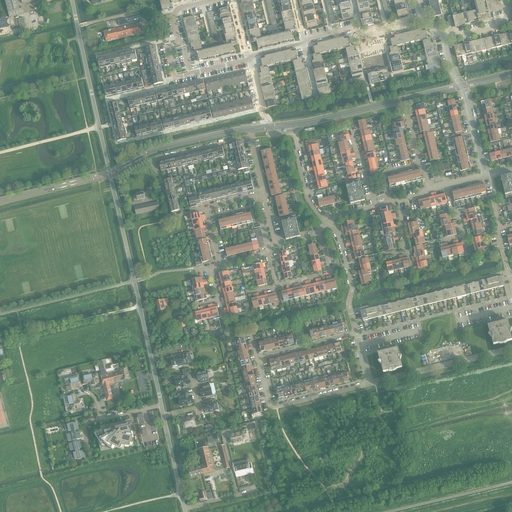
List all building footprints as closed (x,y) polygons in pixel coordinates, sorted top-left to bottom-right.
[(19,9),(16,0),(4,0),(9,17),(24,12),(23,8),(19,9)] [(169,0),(166,0),(160,2),(162,12),(172,9),(172,10),(173,9),(172,6),(171,6),(169,0)] [(476,10),(472,11),(474,21),(482,20),(481,15),(487,14),(483,0),(475,0),(479,16),(478,16),(476,10)] [(339,5),(337,5),(338,10),(340,10),(352,7),(350,2),(339,5)] [(437,17),(443,22),(441,10),(442,9),(441,5),(439,5),(439,6),(430,8),(431,13),(437,17)] [(294,21),(284,23),(286,32),(296,30),(294,21)] [(118,39),(142,33),(139,24),(115,29),(104,32),(106,42),(118,39)] [(390,37),(392,47),(387,48),(390,58),(400,56),(398,47),(422,41),(424,50),(434,48),(434,47),(432,37),(428,38),(427,37),(425,29),(390,37)] [(256,41),(256,39),(261,38),(260,34),(250,36),(251,40),(252,43),(257,42),(258,48),(293,40),(292,34),(292,32),(256,41)] [(315,54),(311,55),(313,66),(323,64),(321,55),(345,49),(348,58),(358,55),(356,46),(355,45),(352,46),(351,46),(350,44),(348,36),(313,45),(315,54)] [(233,44),(197,53),(197,55),(198,54),(199,61),(234,52),(233,46),(238,45),(236,37),(226,40),(227,44),(232,43),(233,44)] [(200,41),(190,44),(192,53),(202,50),(200,41)] [(296,49),(260,57),(262,67),(258,68),(260,77),(259,77),(259,78),(260,78),(270,76),(268,67),(293,61),(295,70),(305,68),(302,57),(298,58),(298,57),(296,49)] [(166,89),(161,90),(163,100),(164,102),(169,100),(169,98),(166,89)] [(151,103),(151,104),(157,103),(154,92),(149,93),(151,103)] [(133,97),(128,98),(130,109),(136,108),(135,106),(133,97)] [(492,99),(481,102),(483,111),(492,108),(491,103),(492,103),(492,99)] [(205,111),(207,120),(212,119),(210,107),(204,109),(205,111)] [(494,114),(484,116),(485,119),(481,120),(482,122),(485,121),(495,119),(494,114)] [(397,123),(394,124),(395,129),(402,128),(405,127),(403,119),(396,120),(397,123)] [(418,125),(415,126),(415,128),(419,127),(428,125),(427,120),(418,122),(418,125)] [(496,124),(487,126),(487,129),(484,130),(484,132),(488,132),(497,129),(496,124)] [(428,125),(419,127),(420,134),(421,135),(430,133),(430,132),(428,125)] [(461,126),(454,128),(455,133),(456,136),(463,134),(461,126)] [(124,129),(115,131),(116,136),(125,134),(127,134),(126,128),(124,129)] [(342,136),(340,137),(341,142),(348,141),(350,140),(348,132),(342,133),(342,136)] [(463,137),(453,139),(453,138),(446,140),(447,142),(453,141),(458,161),(469,158),(468,155),(470,154),(469,151),(467,151),(465,144),(468,143),(467,140),(464,141),(463,137)] [(425,140),(426,143),(422,144),(422,146),(436,143),(434,138),(425,140)] [(317,141),(306,144),(308,152),(310,152),(319,150),(317,141)] [(365,151),(361,152),(362,154),(375,151),(374,146),(364,148),(365,151)] [(427,150),(428,153),(424,154),(425,156),(438,153),(437,148),(427,150)] [(355,156),(342,159),(343,164),(345,164),(353,162),(352,159),(356,158),(355,156)] [(469,162),(469,158),(458,161),(460,172),(471,169),(470,165),(473,164),(472,161),(469,162)] [(449,162),(442,164),(444,171),(451,169),(449,162)] [(412,171),(409,171),(411,182),(422,180),(419,169),(416,170),(415,167),(412,168),(412,171)] [(390,187),(389,187),(390,194),(393,193),(391,187),(411,182),(409,171),(405,172),(404,170),(401,171),(402,173),(395,175),(394,172),(391,173),(391,175),(387,176),(390,187)] [(511,174),(501,177),(505,195),(506,198),(511,196),(511,174)] [(360,179),(346,183),(346,186),(351,204),(365,201),(360,183),(361,183),(360,179)] [(476,183),(477,185),(473,186),(476,197),(487,194),(484,183),(480,184),(479,182),(476,183)] [(457,207),(456,201),(476,197),(473,186),(470,187),(469,184),(466,185),(466,188),(459,189),(458,187),(455,188),(456,190),(452,191),(454,202),(453,202),(455,208),(457,207)] [(144,192),(136,194),(137,200),(145,199),(144,195),(148,194),(155,193),(154,187),(147,188),(147,191),(144,192)] [(442,205),(439,195),(437,196),(436,192),(433,193),(436,206),(442,205)] [(418,200),(415,201),(417,208),(420,207),(420,210),(426,208),(424,199),(418,200)] [(160,210),(158,202),(134,207),(136,214),(155,211),(156,213),(160,212),(160,210)] [(390,209),(394,208),(393,205),(380,208),(381,214),(391,212),(390,209)] [(464,207),(465,210),(466,216),(476,214),(474,208),(472,209),(471,206),(464,207)] [(253,222),(252,217),(250,212),(246,213),(246,210),(243,211),(243,213),(240,214),(242,225),(253,222)] [(218,219),(221,230),(220,230),(221,236),(224,236),(222,230),(242,225),(240,214),(236,215),(235,213),(232,213),(233,216),(225,218),(225,215),(222,216),(222,218),(218,219)] [(477,219),(477,218),(476,214),(466,216),(467,219),(463,219),(464,222),(467,222),(471,221),(470,220),(477,219)] [(282,222),(286,240),(300,237),(296,219),(295,215),(281,219),(282,222)] [(393,219),(398,218),(398,215),(380,219),(382,225),(393,222),(393,219)] [(205,217),(192,220),(193,226),(203,223),(202,221),(206,220),(205,217)] [(407,221),(408,224),(409,229),(418,227),(417,222),(414,222),(414,219),(407,221)] [(353,220),(344,222),(344,225),(341,226),(341,229),(354,226),(353,220)] [(382,225),(381,225),(383,230),(398,226),(398,224),(394,225),(393,222),(382,225)] [(451,224),(445,226),(446,231),(455,229),(455,226),(458,225),(458,223),(455,223),(451,224)] [(393,233),(396,233),(395,230),(399,229),(398,226),(383,230),(384,235),(386,235),(393,233)] [(410,232),(406,233),(406,236),(409,235),(413,234),(420,232),(418,227),(409,229),(410,232)] [(208,228),(195,231),(196,236),(205,234),(205,231),(208,230),(208,228)] [(484,234),(482,229),(473,231),(474,237),(475,238),(481,237),(481,236),(481,235),(484,234)] [(351,241),(345,242),(345,244),(348,244),(361,241),(363,240),(362,235),(360,235),(350,238),(351,241)] [(395,244),(395,241),(401,239),(401,237),(398,238),(394,238),(385,241),(386,246),(395,244)] [(422,243),(429,242),(429,240),(425,241),(424,237),(414,239),(416,246),(416,247),(423,245),(422,244),(422,243)] [(202,264),(202,263),(213,260),(212,256),(214,256),(214,253),(211,253),(209,246),(212,245),(211,242),(209,243),(208,239),(197,242),(202,261),(196,263),(196,266),(202,264)] [(455,241),(458,254),(464,253),(462,243),(459,244),(458,240),(455,241)] [(446,247),(445,244),(442,244),(441,242),(439,242),(442,258),(448,256),(446,247)] [(483,242),(473,245),(474,250),(484,248),(486,247),(485,242),(483,242)] [(447,243),(445,243),(445,244),(446,247),(448,256),(453,255),(451,246),(448,246),(447,243)] [(416,247),(413,247),(415,253),(424,251),(426,250),(425,245),(423,245),(416,247)] [(353,251),(350,252),(350,255),(351,254),(354,254),(364,251),(362,246),(353,248),(353,251)] [(364,251),(354,254),(355,259),(358,258),(358,259),(359,260),(365,259),(365,258),(364,251)] [(415,256),(411,257),(412,259),(425,256),(424,251),(415,253),(415,256)] [(401,255),(404,268),(410,267),(408,258),(405,258),(404,255),(401,255)] [(417,263),(418,266),(414,267),(415,270),(428,267),(427,261),(417,263)] [(220,276),(216,277),(217,280),(230,276),(228,271),(219,273),(220,276)] [(368,281),(370,280),(369,275),(360,277),(361,283),(362,285),(369,284),(368,281)] [(328,276),(332,290),(337,288),(335,279),(332,280),(331,276),(328,276)] [(202,277),(190,280),(192,286),(207,282),(206,280),(203,280),(202,277)] [(320,278),(318,279),(321,292),(326,291),(324,281),(321,282),(320,278)] [(310,281),(307,282),(311,295),(316,293),(314,284),(311,285),(310,281)] [(204,285),(207,284),(207,282),(192,286),(193,291),(204,288),(204,285)] [(231,282),(222,284),(222,287),(219,288),(219,290),(232,287),(231,282)] [(299,283),(297,284),(300,297),(305,296),(303,286),(300,287),(299,283)] [(289,286),(286,287),(287,290),(289,300),(295,298),(292,289),(290,290),(289,286)] [(287,290),(279,292),(280,299),(283,298),(284,301),(289,300),(287,290)] [(207,299),(206,296),(210,295),(209,292),(194,296),(196,302),(207,299)] [(225,297),(221,298),(222,301),(235,298),(234,292),(224,295),(225,297)] [(259,293),(256,294),(259,307),(264,306),(262,296),(259,297),(259,293)] [(268,295),(267,295),(270,304),(273,304),(274,307),(279,305),(276,293),(268,295)] [(167,302),(168,302),(168,298),(156,301),(158,312),(160,311),(161,312),(162,311),(166,310),(166,308),(168,308),(167,302)] [(236,303),(227,305),(227,308),(224,309),(224,311),(237,308),(236,303)] [(210,305),(214,320),(220,318),(217,307),(214,308),(213,304),(210,305)] [(202,306),(200,307),(201,311),(203,320),(208,319),(206,309),(203,310),(202,306)] [(201,311),(193,313),(194,320),(197,319),(198,322),(203,320),(201,311)] [(511,338),(510,331),(511,331),(508,320),(491,325),(488,325),(490,336),(491,335),(493,345),(511,340),(511,338)] [(342,321),(337,322),(338,324),(340,334),(344,333),(343,332),(345,332),(343,326),(345,325),(345,322),(342,323),(342,321)] [(314,328),(307,329),(308,334),(310,334),(312,340),(316,338),(314,330),(314,328)] [(294,344),(293,338),(295,338),(294,333),(287,334),(289,345),(294,344)] [(258,347),(257,347),(258,353),(266,351),(264,342),(257,344),(258,347)] [(340,343),(335,344),(337,353),(344,351),(343,348),(341,349),(340,343)] [(402,368),(400,360),(400,358),(401,358),(398,348),(378,353),(380,363),(381,363),(383,372),(402,368)] [(238,351),(236,352),(237,357),(239,357),(248,354),(247,349),(238,351)] [(176,357),(170,358),(172,366),(173,367),(178,366),(188,364),(186,353),(175,356),(176,357)] [(111,372),(111,373),(100,376),(107,401),(112,399),(109,384),(115,382),(122,380),(129,379),(126,366),(119,368),(117,369),(117,372),(113,373),(113,372),(111,372)] [(207,371),(197,374),(198,381),(200,380),(201,383),(208,382),(208,378),(209,378),(207,371)] [(97,374),(82,377),(84,384),(89,383),(90,385),(99,383),(97,374)] [(75,389),(75,386),(80,385),(78,378),(77,375),(67,377),(67,381),(64,381),(65,385),(66,391),(75,389)] [(186,385),(189,384),(187,377),(184,377),(180,378),(175,379),(177,387),(182,386),(182,388),(186,387),(186,385)] [(209,385),(202,387),(203,390),(201,391),(202,398),(212,395),(211,388),(210,389),(209,385)] [(282,389),(275,390),(275,393),(277,393),(279,399),(284,397),(282,389)] [(75,399),(74,394),(67,396),(70,407),(71,410),(74,410),(80,408),(78,399),(75,399)] [(190,404),(193,404),(191,396),(188,397),(188,395),(184,396),(184,398),(180,399),(181,406),(186,405),(186,406),(190,405),(190,404)] [(259,399),(264,397),(264,395),(262,396),(258,396),(250,399),(248,399),(249,404),(251,404),(260,402),(259,399)] [(214,411),(215,411),(213,404),(212,404),(212,401),(204,403),(205,406),(203,406),(205,413),(211,412),(211,413),(214,412),(214,411)] [(254,414),(252,415),(252,418),(264,415),(264,412),(262,412),(261,407),(252,409),(254,414)] [(189,417),(182,419),(184,428),(195,426),(193,416),(192,416),(192,415),(189,416),(189,417)] [(109,427),(109,428),(94,432),(95,437),(97,437),(100,451),(116,448),(119,449),(120,447),(122,446),(128,447),(129,445),(132,444),(131,437),(128,438),(126,430),(129,429),(128,427),(131,426),(130,421),(125,423),(124,421),(108,425),(109,427)] [(71,433),(66,434),(68,441),(72,440),(73,441),(76,440),(78,439),(77,432),(75,432),(74,430),(79,429),(77,422),(73,423),(73,422),(69,423),(69,424),(64,425),(65,430),(68,430),(68,431),(70,431),(71,433)] [(245,431),(229,435),(230,439),(232,438),(233,443),(243,441),(242,438),(247,437),(245,431)] [(208,436),(209,443),(219,441),(218,435),(208,436)] [(73,453),(73,454),(71,455),(72,460),(77,459),(77,460),(81,459),(80,458),(85,457),(83,450),(79,451),(78,449),(80,448),(79,441),(77,442),(77,441),(73,442),(73,443),(68,444),(70,451),(74,450),(75,452),(73,453)] [(230,468),(224,445),(220,446),(226,469),(230,468)] [(208,447),(199,449),(202,465),(196,467),(196,465),(186,467),(189,478),(214,472),(208,447)] [(248,460),(233,463),(235,472),(250,469),(248,460)] [(202,497),(199,498),(200,502),(207,500),(205,491),(200,493),(202,497)]
